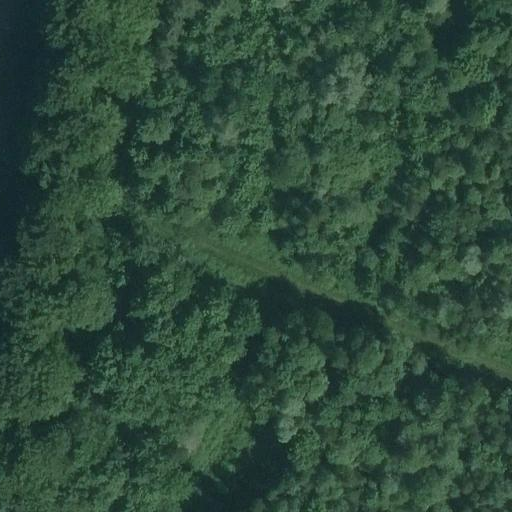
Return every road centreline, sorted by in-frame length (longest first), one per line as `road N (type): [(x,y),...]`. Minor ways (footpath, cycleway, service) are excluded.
road 1 (track): [(511,377),(23,169)]
road 2 (track): [(46,0),(23,169),(0,257)]
